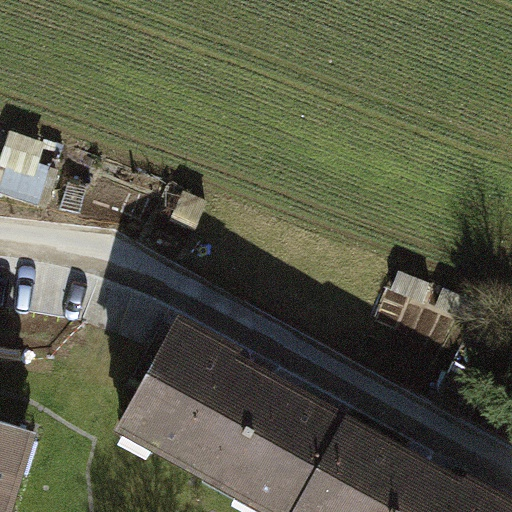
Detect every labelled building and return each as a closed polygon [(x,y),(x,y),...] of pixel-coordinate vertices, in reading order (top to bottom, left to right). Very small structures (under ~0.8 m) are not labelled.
[(1,163),(0,166),(0,191),(37,202),(45,175),(1,163)] [(100,181),(67,174),(64,186),(97,193),(100,181)] [(280,511),(333,420),(159,323),(96,435),(234,511),(280,511)] [(0,511),(9,511),(36,433),(0,420),(0,511)] [(497,511),(333,420),(280,511),(497,511)]
